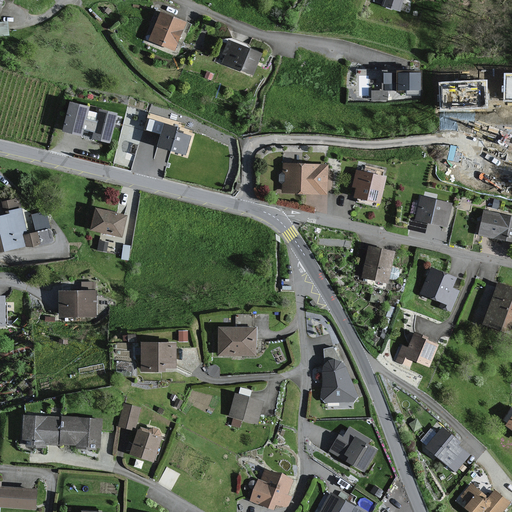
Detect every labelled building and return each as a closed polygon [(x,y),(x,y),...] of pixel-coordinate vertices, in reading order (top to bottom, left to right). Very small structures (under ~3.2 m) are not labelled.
[(403,0),(375,0),(375,2),(400,10),(403,0)] [(186,24),(161,12),(148,40),(173,52),(186,24)] [(233,42),(229,41),(220,63),(254,76),(262,53),(248,48),(251,40),(236,35),(233,42)] [(420,94),(420,70),(356,71),(356,95),(420,94)] [(84,132),(87,119),(83,118),(86,108),(66,103),(58,133),(79,138),(81,131),(84,132)] [(93,120),(87,119),(84,132),(90,134),(88,141),(107,146),(116,116),(96,110),(93,120)] [(174,123),(162,120),(154,147),(187,157),(194,135),(173,129),(174,123)] [(511,155),(504,149),(460,130),(444,133),(444,145),(449,156),(471,174),(488,178),(508,174),(511,164),(511,155)] [(329,164),(281,163),(280,193),(328,195),(329,164)] [(386,178),(355,171),(351,188),(356,189),(354,197),(380,204),(386,178)] [(451,202),(421,196),(415,220),(446,226),(451,202)] [(4,215),(0,215),(0,253),(38,246),(36,234),(26,236),(19,200),(1,203),(4,215)] [(127,216),(97,208),(92,229),(122,236),(127,216)] [(511,216),(483,211),(479,234),(511,240),(511,216)] [(39,231),(42,239),(50,237),(48,229),(39,231)] [(394,251),(367,246),(361,277),(388,282),(394,251)] [(456,278),(428,266),(423,278),(426,279),(420,293),(440,302),(437,308),(449,313),(459,292),(451,289),(456,278)] [(511,287),(497,282),(483,323),(511,332),(511,287)] [(95,292),(58,292),(59,320),(95,319),(95,292)] [(256,327),(218,327),(218,356),(256,356),(256,327)] [(421,337),(413,334),(407,347),(402,345),(395,362),(409,367),(412,360),(430,368),(439,344),(423,338),(421,337)] [(175,342),(141,342),(141,372),(165,372),(165,368),(175,368),(175,342)] [(320,387),(318,399),(324,404),(353,402),(358,398),(344,368),(340,363),(334,360),(325,362),(322,367),(320,373),(320,387)] [(264,402),(234,393),(227,415),(257,425),(264,402)] [(139,408),(124,404),(118,427),(134,431),(139,408)] [(46,449),(46,444),(60,445),(61,417),(24,415),(23,446),(27,446),(26,448),(46,449)] [(100,419),(61,417),(60,445),(75,446),(74,449),(99,450),(99,449),(100,419)] [(363,472),(377,449),(356,437),(358,433),(349,427),(342,438),(338,436),(328,452),(363,472)] [(462,443),(444,428),(427,447),(455,472),(469,455),(459,446),(462,443)] [(162,438),(138,429),(129,454),(154,462),(162,438)] [(181,473),(166,465),(156,484),(171,492),(181,473)] [(294,481),(265,468),(260,480),(258,479),(249,499),(276,510),(278,506),(285,509),(289,499),(286,497),(294,481)] [(0,508),(35,511),(37,491),(2,488),(3,483),(0,482),(0,508)] [(503,511),(510,504),(494,490),(487,498),(471,484),(459,497),(467,503),(464,507),(470,511),(503,511)] [(352,506),(330,491),(316,511),(368,511),(354,502),(352,506)]
